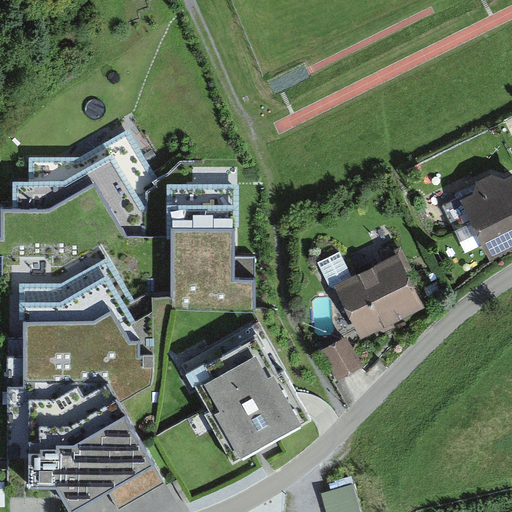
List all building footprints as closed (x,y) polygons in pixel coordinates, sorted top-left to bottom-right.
[(74,181),(21,183),(32,298),(69,292),(155,237),(120,151),(74,181)] [(511,178),(468,197),(496,263),(511,256),(511,178)] [(243,276),(247,187),(181,184),(175,315),(175,316),(261,320),(263,277),(243,276)] [(407,254),(341,283),(366,339),(432,309),(407,254)] [(321,347),(347,333),(333,306),(306,321),(321,347)] [(8,485),(26,485),(27,491),(61,491),(76,511),(80,511),(159,467),(146,446),(122,404),(150,386),(152,361),(140,361),(141,345),(130,348),(110,316),(94,326),(27,329),(25,363),(9,362),(8,453),(8,485)] [(352,372),(366,365),(351,334),(337,341),(352,372)] [(259,335),(188,374),(239,465),(254,457),(261,453),(310,425),(259,335)] [(327,483),(328,511),(362,511),(361,481),(327,483)]
